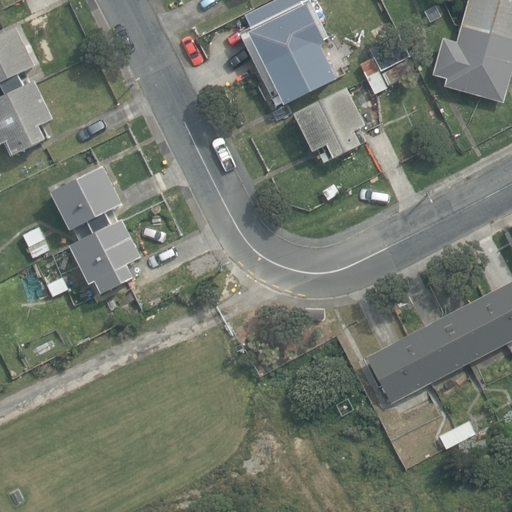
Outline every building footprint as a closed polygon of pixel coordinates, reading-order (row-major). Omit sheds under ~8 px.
[(282,106),(335,80),(319,47),(324,45),(322,42),(329,39),(309,0),(274,0),(242,16),(248,28),(238,33),(271,98),(276,96),(282,106)] [(443,87),(503,103),(511,70),(511,0),(466,0),(460,26),(455,42),(442,38),(431,76),(445,80),(443,87)] [(424,12),(431,24),(445,17),(439,4),(424,12)] [(10,140),(16,153),(49,137),(43,124),(56,117),(38,79),(26,85),(21,73),(38,65),(19,27),(0,36),(0,82),(3,81),(9,93),(0,97),(0,135),(3,143),(10,140)] [(398,34),(369,49),(380,71),(409,57),(398,34)] [(359,64),(366,78),(379,72),(372,57),(359,64)] [(409,60),(383,73),(389,85),(416,72),(409,60)] [(366,78),(374,95),(387,88),(379,72),(366,78)] [(330,160),(359,146),(352,133),(363,127),(345,90),(344,88),(290,115),(291,116),(310,154),(324,147),(330,160)] [(98,279),(104,292),(137,276),(130,262),(144,256),(125,217),(113,223),(108,211),(124,203),(105,166),(55,191),(74,230),(91,222),(97,233),(73,245),(92,283),(98,279)] [(23,234),(37,262),(54,254),(40,226),(23,234)] [(54,297),(67,291),(62,278),(48,284),(54,297)] [(511,279),(369,355),(393,401),(511,338),(511,279)] [(442,435),(448,447),(477,433),(471,420),(442,435)]
